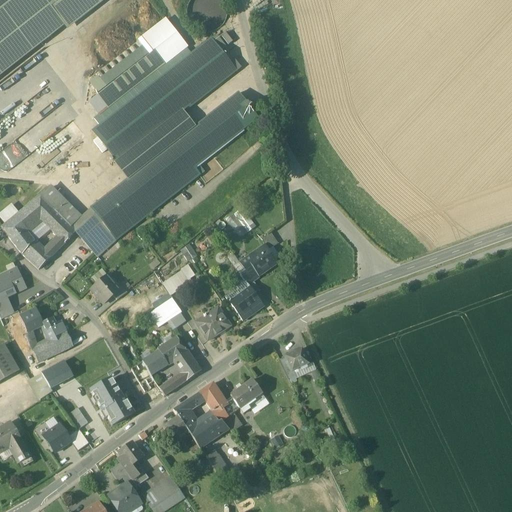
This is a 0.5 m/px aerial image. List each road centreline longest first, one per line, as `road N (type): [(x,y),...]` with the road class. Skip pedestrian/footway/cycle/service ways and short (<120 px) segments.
road 1 (secondary): [(152,417),(325,300),(511,231)]
road 2 (residential): [(0,235),(95,320),(152,417)]
road 3 (track): [(302,323),(385,511)]
road 4 (secondary): [(18,511),(152,417)]
